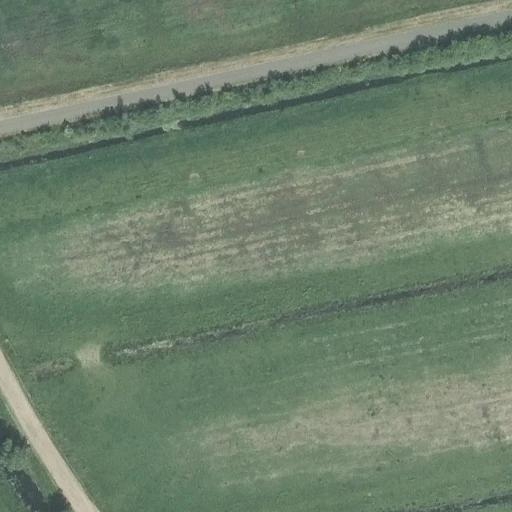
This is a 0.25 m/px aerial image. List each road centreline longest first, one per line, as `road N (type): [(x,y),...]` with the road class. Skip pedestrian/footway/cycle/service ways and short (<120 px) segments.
road 1 (unclassified): [(0,128),(511,16)]
road 2 (track): [(87,511),(0,372)]
